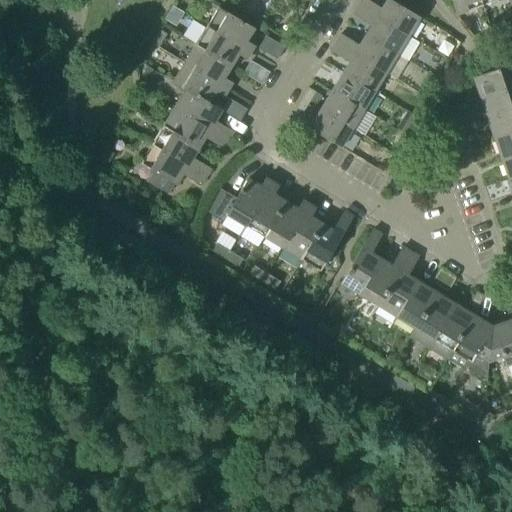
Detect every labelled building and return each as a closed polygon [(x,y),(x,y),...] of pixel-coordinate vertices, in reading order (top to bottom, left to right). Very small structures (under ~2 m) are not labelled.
[(360,0),(357,6),(407,36),(418,17),(390,0),(385,0),(381,8),(368,0),(360,0)] [(466,7),(481,2),(485,0),(496,0),(497,2),(501,0),(450,0),(455,16),(467,12),(466,7)] [(407,36),(357,6),(352,14),(370,25),(364,36),(396,55),(407,36)] [(218,8),(207,27),(251,53),(254,47),(246,42),(254,30),(218,8)] [(251,53),(207,27),(195,45),(231,67),(238,55),(246,60),(251,53)] [(158,30),(150,43),(158,48),(166,35),(158,30)] [(339,35),(334,44),(385,73),(396,55),(364,36),(358,45),(339,35)] [(258,49),(277,60),(284,48),(265,37),(258,49)] [(385,73),(334,44),(329,53),(347,63),(342,73),(373,92),(385,73)] [(231,67),(195,45),(184,64),(228,90),(232,84),(223,79),(231,67)] [(243,74),(262,86),(269,73),(250,62),(243,74)] [(228,90),(184,64),(173,82),(185,90),(185,89),(209,104),(216,92),(224,97),(228,90)] [(479,99),(511,87),(511,78),(508,65),(472,78),(479,99)] [(151,84),(157,74),(148,68),(142,78),(151,84)] [(373,92),(342,73),(330,91),(362,110),(373,92)] [(511,87),(479,99),(486,119),(511,110),(511,87)] [(302,99),(309,103),(315,93),(308,88),(302,99)] [(185,89),(185,90),(174,108),(227,140),(232,132),(215,121),(221,111),(209,104),(185,89)] [(362,110),(330,91),(319,110),(351,129),(362,110)] [(221,111),(239,122),(247,110),(228,99),(221,111)] [(309,103),(302,99),(295,109),(303,114),(309,103)] [(227,140),(174,108),(163,126),(198,148),(204,138),(223,149),(227,140)] [(351,129),(319,110),(308,129),(340,148),(351,129)] [(511,110),(486,119),(493,140),(511,133),(511,110)] [(401,119),(395,131),(409,139),(416,127),(401,119)] [(163,126),(152,145),(205,177),(210,169),(192,158),(198,148),(163,126)] [(511,156),(511,133),(493,140),(501,160),(511,156)] [(205,177),(152,145),(140,164),(154,172),(147,183),(167,194),(173,184),(175,185),(182,175),(200,186),(205,177)] [(114,155),(103,148),(97,158),(108,164),(114,155)] [(511,156),(501,160),(508,181),(511,179),(511,156)] [(244,226),(270,182),(264,178),(259,186),(246,178),(234,198),(225,192),(211,215),(222,222),(226,215),(244,226)] [(278,187),(270,182),(244,226),(262,237),(284,201),(273,195),(278,187)] [(297,208),(284,201),(262,237),(281,248),(307,204),(301,201),(297,208)] [(307,204),(281,248),(300,259),(321,224),(310,217),(315,209),(307,204)] [(321,224),(300,259),(319,270),(352,215),(344,210),(332,230),(321,224)] [(356,299),(381,259),(371,253),(382,234),(373,229),(340,283),(355,292),(352,297),(356,299)] [(224,259),(229,251),(216,244),(211,252),(224,259)] [(381,259),(356,299),(359,301),(362,297),(378,306),(411,252),(402,247),(391,266),(381,259)] [(229,251),(224,259),(238,267),(243,260),(229,251)] [(419,257),(411,252),(378,306),(394,316),(391,319),(394,321),(418,282),(408,275),(419,257)] [(262,282),(266,274),(253,266),(249,274),(262,282)] [(439,288),(447,274),(439,270),(431,283),(439,288)] [(279,282),(266,274),(262,282),(275,289),(279,282)] [(447,274),(439,288),(447,292),(455,279),(447,274)] [(418,282),(394,321),(397,323),(399,319),(415,329),(436,293),(418,282)] [(476,310),(484,297),(476,292),(468,305),(476,310)] [(436,293),(415,329),(410,337),(428,349),(455,304),(436,293)] [(455,304),(428,349),(443,358),(449,356),(452,351),(473,315),(455,304)] [(492,326),(473,315),(452,351),(471,363),(466,370),(487,383),(489,363),(492,326)] [(492,326),(489,363),(502,358),(505,367),(511,364),(511,319),(511,320),(492,326)]
